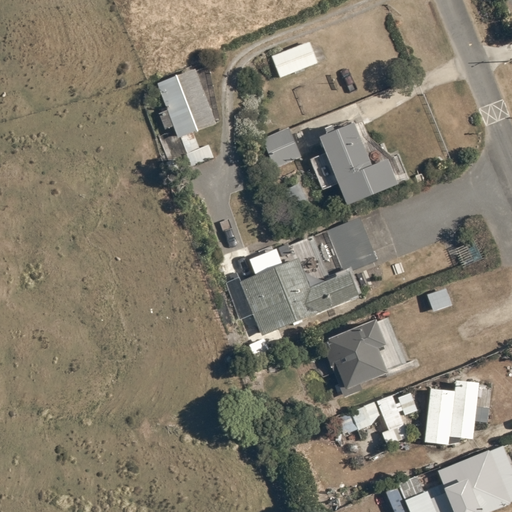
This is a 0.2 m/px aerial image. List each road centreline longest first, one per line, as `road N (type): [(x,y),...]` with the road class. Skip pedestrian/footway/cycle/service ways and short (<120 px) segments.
road 1 (unknown): [(414,0),(267,55),(240,74),(221,132)]
road 2 (tertiary): [(511,202),(429,0)]
